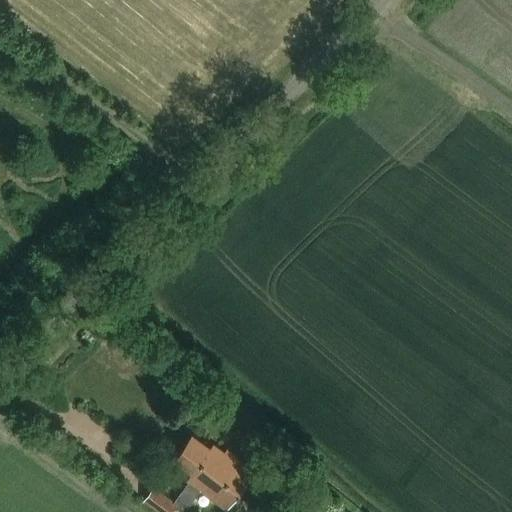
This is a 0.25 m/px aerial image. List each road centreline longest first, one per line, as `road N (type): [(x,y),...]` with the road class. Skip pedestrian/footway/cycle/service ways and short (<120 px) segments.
road 1 (unclassified): [(0,369),(373,0)]
road 2 (track): [(0,34),(189,181)]
road 3 (track): [(133,472),(0,374)]
